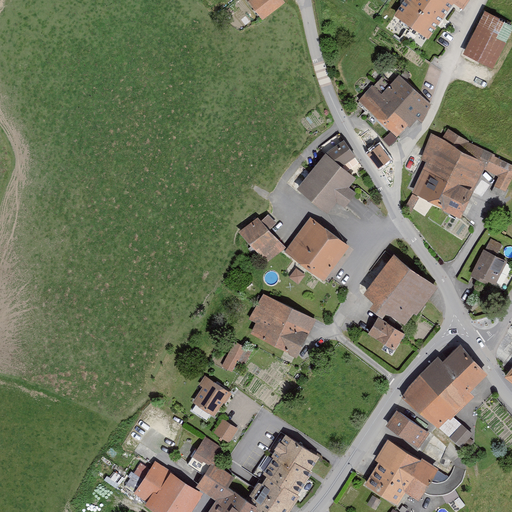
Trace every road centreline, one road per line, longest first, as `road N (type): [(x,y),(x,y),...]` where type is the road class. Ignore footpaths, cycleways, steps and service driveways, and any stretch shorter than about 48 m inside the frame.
road 1 (residential): [(313,511),(414,368),(452,331),(468,329)]
road 2 (residential): [(482,0),(425,125),(399,157),(392,205)]
road 3 (residential): [(392,205),(328,91),(307,0)]
road 4 (residential): [(468,329),(448,284),(392,205)]
